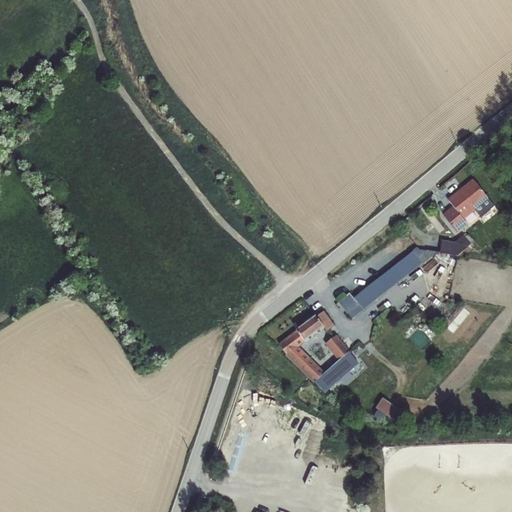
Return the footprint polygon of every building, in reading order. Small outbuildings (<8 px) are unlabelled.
[(472,181),(448,200),(453,207),(443,215),(456,232),(466,224),(463,220),(487,201),(472,181)] [(464,236),(443,254),(457,256),(472,247),(464,236)] [(443,284),(415,249),(355,297),(383,331),(396,320),(399,323),(403,320),(406,323),(415,316),(411,310),(443,284)] [(349,294),(337,304),(347,317),(359,308),(349,294)] [(322,312),(282,344),(329,402),(343,391),(336,382),(358,363),(336,336),(327,344),(341,361),(329,371),(322,363),(317,367),(300,347),(324,327),(328,333),(335,327),(322,312)] [(395,379),(375,366),(356,395),(394,420),(402,413),(383,398),(395,379)]
